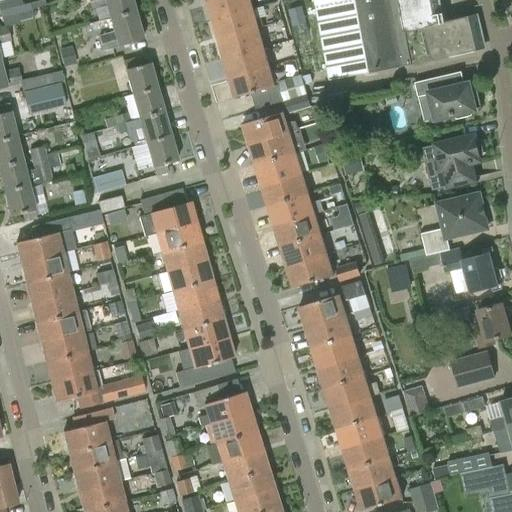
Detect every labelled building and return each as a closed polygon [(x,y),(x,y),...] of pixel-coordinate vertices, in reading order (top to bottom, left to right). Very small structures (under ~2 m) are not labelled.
[(16,0),(0,4),(0,17),(1,17),(28,11),(30,10),(45,6),(43,0),(42,0),(21,5),(19,0),(16,0)] [(109,19),(134,11),(130,0),(88,0),(91,10),(105,6),(109,19)] [(211,0),(206,1),(212,21),(252,9),(249,0),(211,0)] [(443,14),(434,16),(430,0),(314,0),(330,82),(480,50),(472,16),(445,23),(443,14)] [(301,7),(288,10),(295,38),(308,34),(305,23),(301,7)] [(252,9),(212,21),(217,40),(258,29),(258,28),(264,27),(261,18),(255,20),(252,9)] [(30,21),(28,11),(1,17),(4,27),(0,27),(0,43),(10,41),(7,28),(30,21)] [(134,11),(109,19),(113,32),(98,36),(103,51),(142,40),(134,11)] [(258,29),(217,40),(223,59),(263,48),(258,29)] [(71,48),(58,51),(62,66),(75,63),(71,48)] [(263,48),(223,59),(228,79),(269,67),(263,48)] [(131,94),(156,88),(149,64),(137,67),(134,58),(122,61),(125,71),(124,71),(131,94)] [(0,63),(0,88),(20,84),(22,91),(63,81),(61,71),(21,81),(17,68),(2,72),(0,63)] [(256,111),(283,102),(278,86),(274,87),(269,67),(228,79),(234,98),(252,93),(256,111)] [(474,110),(481,108),(477,91),(470,93),(468,84),(464,85),(461,72),(415,83),(418,97),(429,95),(435,120),(455,115),(456,120),(472,116),(471,112),(474,111),(474,110)] [(301,75),(277,83),(278,86),(283,102),(307,95),(301,75)] [(58,85),(24,94),(29,114),(63,105),(58,85)] [(156,88),(131,94),(131,95),(123,97),(127,113),(104,120),(106,129),(116,126),(122,124),(129,122),(138,119),(163,112),(156,88)] [(287,114),(311,107),(307,95),(283,102),(287,114)] [(386,98),(388,105),(398,103),(396,95),(386,98)] [(0,140),(15,137),(7,104),(0,105),(0,140)] [(129,122),(132,131),(136,146),(145,143),(170,136),(163,112),(138,119),(129,122)] [(248,146),(289,134),(289,133),(298,131),(295,122),(286,122),(283,113),(242,125),(248,146)] [(81,136),(86,159),(97,156),(92,134),(81,136)] [(289,134),(248,146),(254,167),(295,154),(289,134)] [(480,162),(479,157),(479,156),(482,152),(480,142),(475,139),(475,138),(474,138),(474,136),(463,139),(462,135),(449,139),(449,142),(435,145),(435,146),(423,149),(433,191),(474,181),(470,164),(480,162)] [(138,170),(152,166),(155,177),(168,173),(166,164),(177,161),(170,136),(145,143),(136,146),(131,147),(138,170)] [(15,137),(0,140),(0,166),(21,161),(15,137)] [(328,143),(313,148),(319,164),(334,159),(328,143)] [(43,146),(29,150),(31,159),(45,155),(43,146)] [(21,161),(0,166),(0,177),(3,191),(27,185),(27,186),(52,180),(49,168),(60,166),(56,152),(45,155),(31,159),(33,168),(34,167),(34,169),(24,172),(21,161)] [(346,175),(363,171),(359,153),(342,157),(346,175)] [(295,154),(254,167),(261,187),(302,174),(295,154)] [(72,164),(64,166),(66,174),(74,172),(72,164)] [(92,178),(96,193),(110,189),(106,174),(92,178)] [(302,174),(261,187),(267,207),(308,195),(302,174)] [(330,188),(332,195),(344,192),(341,184),(330,188)] [(36,219),(27,186),(27,185),(3,191),(10,216),(22,213),(24,222),(36,219)] [(73,206),(85,203),(83,189),(71,192),(73,206)] [(149,215),(154,233),(195,222),(190,202),(166,209),(162,194),(139,200),(143,216),(149,215)] [(308,195),(267,207),(273,227),(314,215),(314,214),(323,212),(320,201),(310,204),(308,195)] [(421,234),(424,250),(400,255),(401,262),(450,251),(447,239),(487,229),(485,217),(482,207),(479,195),(437,205),(443,229),(421,234)] [(119,196),(97,202),(100,214),(123,208),(119,196)] [(368,200),(355,204),(358,214),(371,210),(368,200)] [(375,266),(396,259),(380,209),(359,216),(375,266)] [(354,225),(350,213),(341,215),(345,227),(354,225)] [(314,215),(273,227),(279,247),(320,235),(314,215)] [(20,263),(61,253),(56,234),(71,230),(67,218),(38,226),(41,236),(15,243),(20,263)] [(160,253),(200,241),(195,222),(154,233),(160,253)] [(320,235),(279,247),(285,268),(326,255),(320,235)] [(342,249),(353,246),(351,239),(340,243),(342,249)] [(165,272),(206,261),(200,241),(160,253),(165,272)] [(110,258),(106,242),(92,245),(96,261),(110,258)] [(120,246),(113,248),(117,264),(125,262),(120,246)] [(497,285),(500,284),(502,281),(499,271),(496,269),(493,270),(489,254),(462,261),(459,249),(410,261),(413,271),(443,264),(445,273),(464,269),(470,292),(497,285)] [(61,253),(20,263),(25,283),(66,273),(61,253)] [(326,255),(285,268),(292,289),(333,276),(326,255)] [(170,291),(211,280),(206,261),(165,272),(170,291)] [(356,262),(335,268),(340,283),(360,276),(356,262)] [(408,264),(389,267),(392,289),(411,286),(408,264)] [(98,286),(107,284),(115,281),(112,270),(96,274),(98,286)] [(66,273),(25,283),(30,302),(71,292),(66,273)] [(176,310),(216,299),(211,280),(170,291),(176,310)] [(115,282),(115,281),(107,284),(110,296),(118,294),(115,282)] [(342,287),(346,301),(349,300),(354,313),(370,308),(361,281),(342,287)] [(132,288),(124,290),(127,303),(135,301),(132,288)] [(71,292),(30,302),(35,323),(76,312),(71,292)] [(304,328),(345,316),(339,295),(298,308),(304,328)] [(181,330),(222,318),(216,299),(176,310),(181,330)] [(124,314),(121,301),(107,305),(110,317),(124,314)] [(132,323),(140,321),(135,301),(127,303),(132,323)] [(463,332),(473,330),(478,349),(496,345),(495,339),(510,335),(502,304),(476,311),(477,314),(471,315),(469,307),(445,314),(450,330),(461,327),(463,332)] [(370,308),(354,313),(357,321),(373,316),(370,308)] [(76,312),(35,323),(40,342),(81,332),(76,312)] [(345,316),(304,328),(311,348),(351,336),(345,316)] [(186,349),(227,337),(222,318),(181,330),(186,349)] [(113,324),(118,343),(131,340),(126,321),(113,324)] [(156,335),(152,321),(135,326),(139,340),(156,335)] [(81,332),(40,342),(44,362),(96,349),(92,333),(82,335),(81,332)] [(351,336),(311,348),(317,369),(358,356),(351,336)] [(227,337),(186,349),(192,368),(186,369),(190,384),(213,378),(209,364),(233,357),(227,337)] [(156,354),(152,339),(138,342),(142,357),(156,354)] [(122,360),(136,356),(131,340),(118,343),(118,344),(122,360)] [(381,349),(378,342),(364,347),(366,354),(381,349)] [(386,356),(384,348),(381,349),(366,354),(369,361),(386,356)] [(96,349),(44,362),(50,382),(91,371),(86,352),(96,349)] [(488,351),(450,361),(458,389),(495,379),(488,351)] [(358,356),(317,369),(324,390),(364,377),(358,356)] [(97,370),(91,371),(50,382),(55,403),(76,398),(78,408),(145,392),(141,376),(101,386),(97,370)] [(364,377),(324,390),(330,410),(371,397),(370,397),(380,394),(376,382),(367,386),(364,377)] [(209,425),(249,412),(243,392),(219,400),(215,385),(192,392),(197,407),(203,405),(206,415),(197,418),(200,427),(209,424),(209,425)] [(402,391),(411,417),(430,411),(422,385),(402,391)] [(386,414),(391,412),(391,413),(403,409),(399,395),(382,401),(386,414)] [(371,397),(330,410),(336,430),(377,417),(371,397)] [(482,397),(444,408),(447,418),(485,407),(482,397)] [(494,432),(508,428),(511,426),(511,399),(501,402),(505,416),(490,420),(494,432)] [(164,438),(174,435),(169,417),(176,415),(173,402),(159,406),(163,418),(159,420),(164,438)] [(67,452),(109,442),(104,422),(113,420),(110,408),(71,417),(74,430),(62,432),(67,452)] [(215,444),(255,431),(249,412),(209,425),(215,444)] [(377,417),(336,430),(342,450),(383,438),(377,417)] [(480,426),(466,430),(469,439),(483,435),(480,426)] [(221,463),(261,451),(255,431),(215,444),(221,463)] [(141,440),(145,454),(146,454),(161,450),(157,435),(141,440)] [(403,439),(407,452),(416,449),(412,436),(403,439)] [(177,438),(165,442),(169,458),(182,454),(177,438)] [(383,438),(342,450),(349,471),(389,458),(383,438)] [(109,442),(67,452),(72,472),(114,462),(113,461),(109,442)] [(161,450),(146,454),(146,455),(135,458),(138,469),(149,466),(151,474),(153,473),(166,470),(167,469),(161,450)] [(227,482),(267,470),(261,451),(221,463),(227,482)] [(173,471),(186,468),(182,454),(169,458),(173,471)] [(450,466),(452,475),(461,474),(493,467),(491,457),(450,466)] [(389,458),(349,471),(355,491),(396,478),(389,458)] [(72,472),(77,492),(118,482),(130,479),(129,477),(129,478),(125,460),(125,459),(113,461),(114,462),(72,472)] [(0,487),(12,484),(7,465),(0,466),(0,487)] [(448,465),(432,469),(435,479),(451,476),(448,465)] [(493,467),(461,474),(465,495),(489,490),(492,511),(511,511),(511,474),(496,478),(493,467)] [(167,469),(166,470),(153,473),(156,487),(171,483),(167,469)] [(232,501),(273,489),(267,470),(227,482),(232,501)] [(180,496),(200,491),(196,476),(176,482),(180,496)] [(396,478),(355,491),(361,511),(402,499),(396,478)] [(82,511),(123,501),(118,482),(77,492),(82,511)] [(435,495),(431,483),(409,489),(413,504),(434,497),(435,497),(435,495)] [(12,484),(0,487),(0,511),(4,511),(3,507),(16,504),(12,484)] [(175,501),(172,489),(158,493),(162,505),(175,501)] [(235,511),(265,511),(279,508),(273,489),(232,501),(235,511)] [(197,496),(181,500),(184,511),(197,511),(202,511),(197,496)] [(415,511),(432,511),(439,510),(435,497),(434,497),(413,504),(415,511)] [(125,511),(123,501),(82,511),(125,511)]
